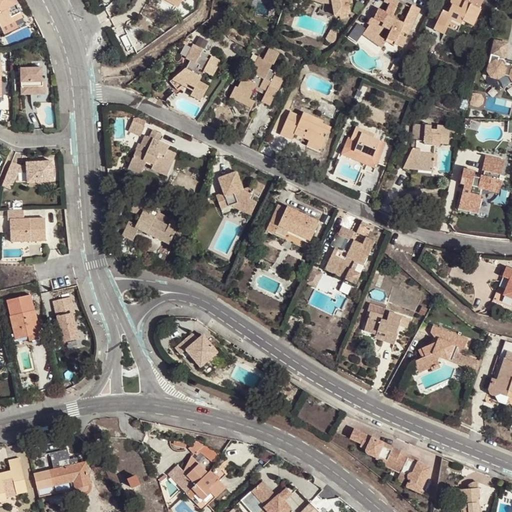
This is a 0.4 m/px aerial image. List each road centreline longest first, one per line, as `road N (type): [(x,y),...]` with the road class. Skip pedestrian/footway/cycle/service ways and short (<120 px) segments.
road 1 (residential): [(82,94),(129,97),(388,223),(511,248)]
road 2 (residential): [(511,465),(381,409),(192,296)]
road 3 (secondary): [(150,404),(247,425),(309,454),(382,511)]
